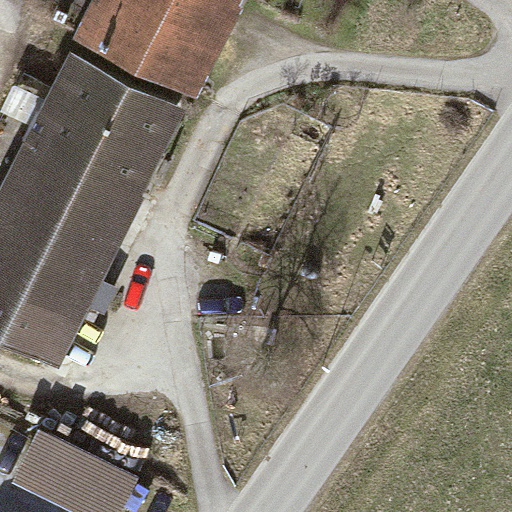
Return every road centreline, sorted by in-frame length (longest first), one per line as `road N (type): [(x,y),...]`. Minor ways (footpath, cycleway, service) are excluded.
road 1 (tertiary): [(282,511),(511,172)]
road 2 (track): [(0,377),(75,397),(187,368)]
